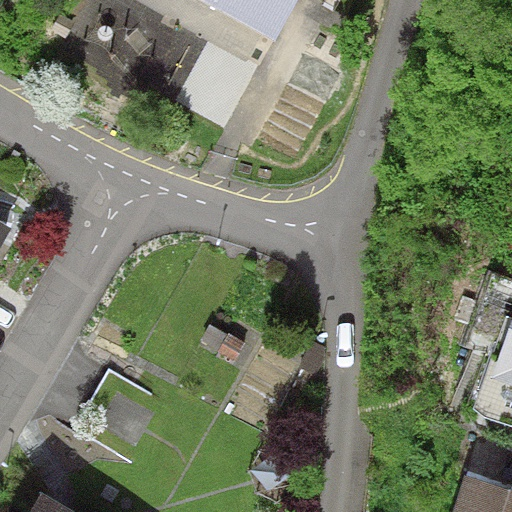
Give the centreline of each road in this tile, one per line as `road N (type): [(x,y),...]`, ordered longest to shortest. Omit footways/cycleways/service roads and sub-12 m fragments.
road 1 (residential): [(0,434),(148,188)]
road 2 (residential): [(339,234),(333,511)]
road 3 (residential): [(407,0),(339,234)]
road 4 (residential): [(339,234),(148,188)]
road 5 (residential): [(148,188),(0,107)]
